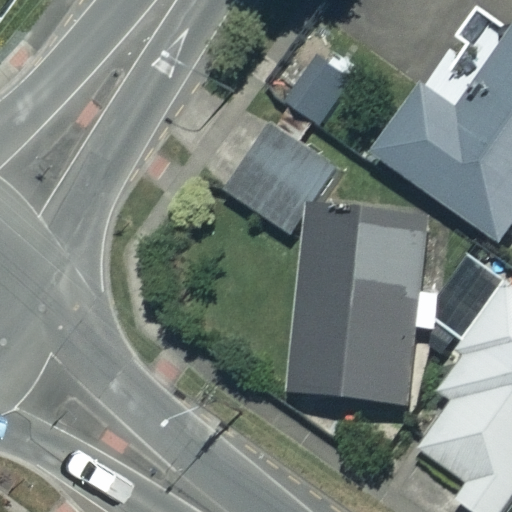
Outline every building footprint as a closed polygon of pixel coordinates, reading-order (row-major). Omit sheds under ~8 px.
[(511,25),(494,13),(435,98),(421,88),(374,156),(501,243),(511,226),(511,25)] [(364,60),(320,27),(272,90),(317,123),(364,60)] [(331,164),(272,128),(231,197),(290,232),(331,164)] [(429,219),(308,210),(294,400),(415,409),(429,219)] [(511,284),(508,281),(457,352),(469,360),(442,397),(454,405),(422,449),(470,483),(457,502),(471,511),(500,511),(511,496),(511,284)]
